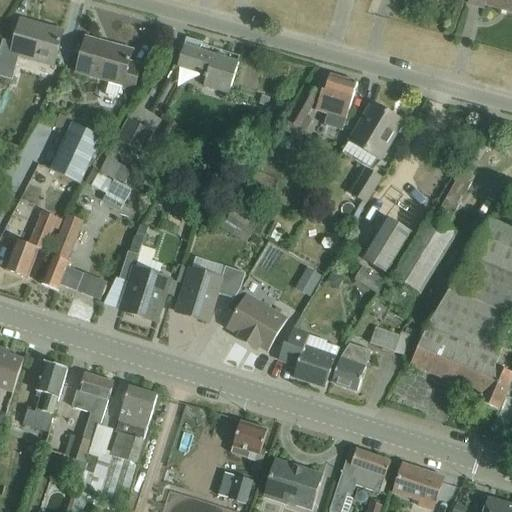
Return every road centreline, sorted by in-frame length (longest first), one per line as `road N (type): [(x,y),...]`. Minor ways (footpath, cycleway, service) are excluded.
road 1 (tertiary): [(511,477),(0,316)]
road 2 (residential): [(511,100),(150,0)]
